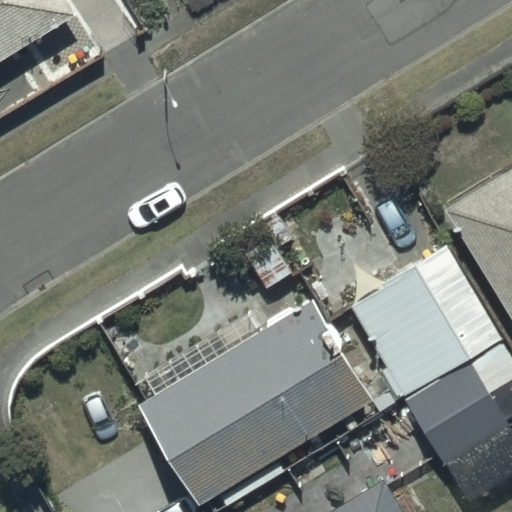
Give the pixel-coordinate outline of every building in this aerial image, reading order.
[(60,0),(0,0),(0,57),(70,17),(60,0)] [(511,162),(437,207),(511,330),(511,162)] [(511,468),(511,440),(485,392),(511,376),(511,371),(438,241),(425,249),(404,212),(370,231),(394,273),(342,303),(432,462),(437,459),(460,498),(511,468)] [(296,304),(127,402),(188,504),(361,400),(330,347),(340,341),(326,318),(317,323),(303,300),(296,304)] [(395,511),(376,479),(320,511),(395,511)]
